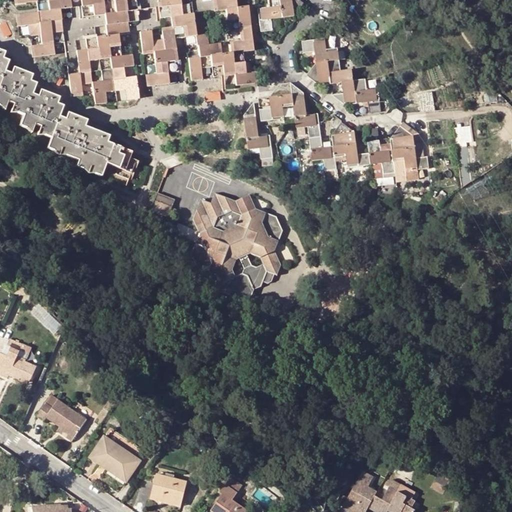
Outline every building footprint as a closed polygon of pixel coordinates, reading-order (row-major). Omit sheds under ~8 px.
[(15,0),(16,4),(37,1),(38,12),(17,14),(19,25),(29,24),(30,35),(41,34),(42,44),(32,45),(33,57),(55,54),(53,43),(64,41),(67,61),(67,64),(69,74),(72,95),(82,94),(81,83),(92,82),(95,104),(106,103),(105,92),(126,89),(128,99),(139,98),(136,76),(125,77),(124,67),(133,65),(132,55),(122,56),(119,34),(129,33),(127,22),(126,11),(137,9),(156,7),(160,6),(161,17),(171,16),(172,27),(163,28),(164,40),(153,41),(151,30),(141,32),(144,53),(154,52),(157,73),(146,74),(148,86),(170,83),(167,61),(178,59),(175,38),(196,35),(199,57),(189,58),(192,80),(202,78),(201,68),(212,66),(222,65),(224,75),(234,74),(236,85),(258,82),(256,71),(245,72),(243,51),(254,50),(251,28),(250,17),(248,6),(237,7),(235,0),(15,0)] [(266,0),(268,8),(257,10),(260,32),(271,31),(270,19),(293,16),(302,4),(296,0),(266,0)] [(139,20),(137,9),(126,11),(127,22),(139,20)] [(9,33),(5,23),(0,24),(0,30),(3,36),(9,33)] [(302,42),(303,53),(314,52),(316,63),(306,76),(320,86),(342,83),(343,94),(331,95),(345,106),(368,103),(369,113),(381,112),(377,89),(366,91),(364,80),(352,81),(351,70),(340,71),(338,60),(336,49),(326,50),(325,39),(302,42)] [(0,102),(1,100),(7,103),(13,105),(19,107),(17,113),(23,115),(19,126),(26,128),(28,123),(34,125),(40,128),(46,130),(44,135),(50,138),(46,148),(53,151),(55,146),(66,151),(65,156),(77,161),(75,167),(82,169),(84,164),(96,168),(94,174),(100,176),(105,164),(117,168),(116,175),(127,179),(135,161),(129,159),(131,152),(106,143),(108,137),(84,127),(86,122),(67,114),(65,120),(58,118),(62,107),(56,105),(58,98),(40,91),(37,97),(31,95),(34,84),(29,82),(31,75),(13,69),(11,74),(4,72),(7,61),(2,59),(3,53),(0,51),(0,102)] [(214,77),(224,75),(222,65),(212,66),(214,77)] [(403,130),(400,127),(390,140),(391,151),(380,152),(379,141),(367,143),(369,154),(358,156),(354,133),(341,124),(331,136),(333,147),(322,148),(317,115),(306,116),(304,101),(303,94),(290,83),(279,85),(269,97),(270,109),(259,111),(261,122),(284,119),(283,108),(293,106),(296,129),(308,127),(312,162),(324,160),(325,171),(336,170),(335,159),(345,157),(347,169),(371,165),(393,163),(403,161),(405,172),(417,170),(428,169),(427,158),(416,159),(412,136),(403,130)] [(219,91),(206,92),(207,100),(220,99),(219,91)] [(443,104),(433,104),(432,92),(418,93),(420,106),(418,106),(419,112),(443,111),(443,104)] [(258,138),(257,129),(253,103),(243,118),(247,151),(259,150),(261,160),(273,158),(270,136),(258,138)] [(17,113),(19,107),(13,105),(10,113),(17,113)] [(34,125),(28,123),(26,128),(30,133),(34,125)] [(457,146),(474,143),(471,125),(454,127),(457,146)] [(66,151),(55,146),(53,151),(57,156),(65,156),(66,151)] [(419,181),(417,170),(405,172),(403,161),(393,163),(395,178),(405,176),(406,182),(419,181)] [(96,168),(84,164),(82,169),(87,174),(94,174),(96,168)] [(431,195),(429,181),(420,182),(423,196),(431,195)] [(169,217),(175,200),(157,194),(151,210),(169,217)] [(213,263),(209,273),(218,277),(222,283),(219,291),(223,293),(247,302),(248,303),(253,293),(247,290),(251,282),(248,276),(242,274),(236,277),(233,270),(237,260),(240,259),(246,256),(251,254),(261,258),(264,265),(257,268),(257,279),(263,281),(267,273),(277,276),(281,265),(275,252),(279,242),(269,238),(263,224),(266,213),(256,209),(250,197),(237,202),(216,194),(212,204),(201,200),(194,221),(200,235),(196,245),(207,249),(213,263)] [(277,217),(266,213),(263,224),(269,238),(279,242),(283,230),(277,217)] [(198,269),(209,273),(213,263),(207,249),(196,245),(192,255),(198,269)] [(246,256),(252,266),(257,268),(264,265),(261,258),(251,254),(246,256)] [(257,279),(257,268),(252,266),(246,256),(240,259),(245,270),(242,274),(248,276),(251,282),(247,290),(253,293),(254,290),(261,287),(263,281),(257,279)] [(242,274),(245,270),(240,259),(237,260),(233,270),(236,277),(242,274)] [(244,310),(247,302),(223,293),(220,300),(244,310)] [(335,314),(335,306),(320,306),(320,315),(335,314)] [(60,325),(45,311),(39,318),(54,332),(60,325)] [(0,353),(0,368),(9,372),(8,376),(20,381),(20,379),(30,382),(34,372),(31,370),(33,366),(23,362),(23,363),(16,360),(18,356),(22,345),(13,341),(6,356),(0,353)] [(0,376),(6,379),(8,376),(9,372),(0,368),(0,376)] [(86,420),(51,396),(36,416),(44,421),(45,418),(59,428),(74,438),(86,420)] [(71,442),(74,438),(59,428),(57,432),(71,442)] [(124,481),(138,461),(104,438),(91,458),(124,481)] [(389,511),(413,511),(414,510),(403,504),(406,497),(411,500),(415,492),(401,485),(397,492),(389,487),(382,500),(374,496),(377,491),(368,487),(372,478),(362,473),(357,481),(343,507),(351,511),(366,511),(369,508),(370,508),(371,506),(378,509),(376,511),(387,511),(388,511),(389,511)] [(180,507),(187,483),(156,475),(150,499),(180,507)] [(250,489),(256,481),(249,475),(243,484),(250,489)] [(220,493),(222,494),(210,511),(247,511),(232,501),(242,485),(231,477),(220,493)] [(392,480),(389,487),(397,492),(401,485),(392,480)] [(281,507),(285,511),(287,511),(293,508),(289,502),(281,507)]
